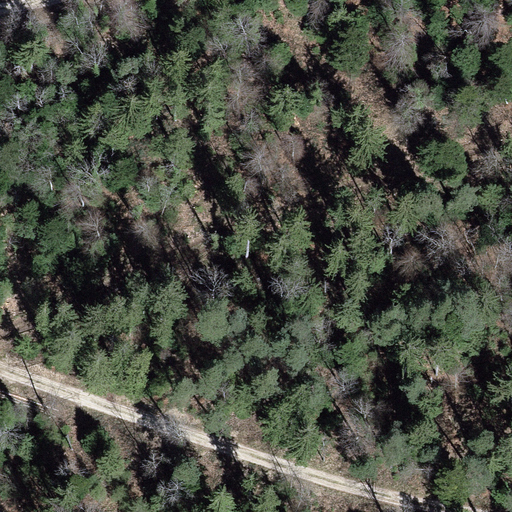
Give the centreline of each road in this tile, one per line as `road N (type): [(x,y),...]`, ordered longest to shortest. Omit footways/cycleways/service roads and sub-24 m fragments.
road 1 (track): [(511,131),(281,201),(0,320)]
road 2 (track): [(0,376),(88,413),(291,470)]
road 3 (track): [(437,511),(291,470)]
